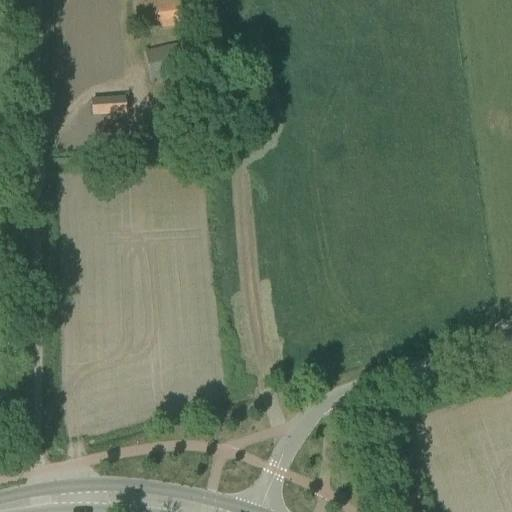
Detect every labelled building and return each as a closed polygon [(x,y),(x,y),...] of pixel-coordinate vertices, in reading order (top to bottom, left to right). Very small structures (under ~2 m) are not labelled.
[(150,24),(147,4),(134,5),(137,25),(150,24)] [(193,39),(195,61),(212,60),(210,37),(193,39)] [(176,44),(149,50),(156,80),(183,74),(176,44)] [(225,91),(223,71),(196,73),(201,116),(221,113),(218,91),(225,91)] [(188,97),(186,78),(173,80),(175,98),(188,97)] [(171,142),(189,140),(187,119),(169,121),(171,142)]
